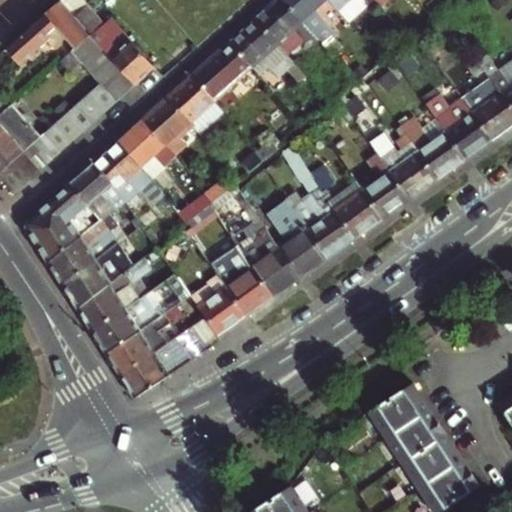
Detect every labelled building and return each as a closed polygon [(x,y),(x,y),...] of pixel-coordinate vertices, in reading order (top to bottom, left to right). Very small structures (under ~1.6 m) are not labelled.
[(61,0),(60,0),(7,49),(21,66),(50,40),(47,35),(58,25),(77,47),(92,33),(78,18),(61,0)] [(285,0),(278,0),(257,19),(280,45),(297,30),(311,46),(320,39),(285,0)] [(285,0),(320,39),(325,44),(333,36),(314,14),(329,0),(285,0)] [(354,0),(330,0),(342,14),(352,6),(352,2),(354,0)] [(480,0),(475,0),(450,19),(459,31),(488,10),(480,0)] [(90,6),(78,18),(92,33),(138,84),(158,67),(114,17),(106,24),(90,6)] [(280,45),(257,19),(232,42),(255,68),(259,73),(268,65),(278,76),(294,61),(280,45)] [(138,84),(92,33),(77,47),(73,50),(103,83),(119,101),(138,84)] [(195,74),(218,101),(223,96),(238,113),(241,110),(236,104),(242,98),(233,87),(255,68),(232,42),(195,74)] [(477,79),(488,72),(475,54),(465,62),(477,79)] [(502,71),(492,77),(498,85),(511,104),(511,80),(510,82),(502,71)] [(170,96),(194,123),(218,101),(195,74),(170,96)] [(119,101),(103,83),(91,92),(108,110),(119,101)] [(511,104),(498,85),(470,105),(494,137),(511,124),(511,104)] [(91,92),(80,102),(97,120),(108,110),(91,92)] [(0,114),(10,106),(0,94),(0,114)] [(168,145),(194,123),(170,96),(145,119),(168,145)] [(494,137),(470,105),(467,101),(453,111),(444,99),(431,108),(433,111),(439,120),(466,157),(494,137)] [(80,102),(70,111),(86,130),(97,120),(80,102)] [(355,119),(343,102),(332,111),(344,127),(355,119)] [(394,113),(411,136),(413,139),(426,130),(406,104),(394,113)] [(70,111),(59,121),(75,139),(86,130),(70,111)] [(440,176),(466,157),(439,120),(433,111),(428,114),(435,123),(426,130),(413,139),(440,176)] [(145,119),(121,141),(152,176),(166,162),(168,165),(178,156),(168,145),(145,119)] [(242,128),(236,120),(228,127),(234,135),(242,128)] [(26,151),(0,121),(0,173),(17,159),(26,151)] [(59,121),(47,132),(64,149),(75,139),(59,121)] [(200,145),(208,139),(200,130),(192,136),(200,145)] [(384,160),(410,197),(440,176),(413,139),(411,136),(394,149),(380,131),(369,139),(377,150),(380,149),(382,153),(377,157),(381,162),(384,160)] [(47,132),(36,141),(53,159),(64,149),(47,132)] [(53,159),(36,141),(26,150),(43,168),(53,159)] [(121,141),(95,164),(118,191),(131,180),(140,190),(145,185),(163,206),(172,199),(152,176),(121,141)] [(26,151),(17,159),(33,177),(43,168),(26,150),(26,151)] [(377,177),(364,186),(385,215),(410,197),(384,160),(381,162),(377,157),(368,163),(377,177)] [(33,177),(17,159),(0,173),(0,174),(16,192),(33,177)] [(228,178),(236,170),(226,159),(218,166),(228,178)] [(118,191),(95,164),(72,183),(103,218),(125,199),(118,191)] [(323,164),(311,173),(330,199),(334,195),(328,187),(336,181),(323,164)] [(268,203),(283,192),(264,165),(250,176),(268,203)] [(330,199),(335,206),(364,186),(358,178),(334,195),(330,199)] [(72,183),(29,219),(28,229),(50,263),(81,237),(64,216),(72,210),(85,224),(93,217),(97,222),(103,218),(72,183)] [(364,186),(335,206),(356,235),(370,225),(385,215),(364,186)] [(192,221),(210,205),(202,197),(185,213),(192,221)] [(50,263),(65,287),(120,240),(110,226),(133,208),(125,199),(103,218),(97,222),(81,237),(50,263)] [(327,256),(356,235),(335,206),(307,227),(327,256)] [(162,252),(169,262),(196,240),(186,226),(165,246),(167,248),(162,252)] [(307,227),(280,246),(301,274),(327,256),(307,227)] [(196,240),(215,267),(220,264),(215,257),(220,253),(205,233),(196,240)] [(120,240),(65,287),(80,308),(127,276),(119,265),(131,255),(120,240)] [(274,293),(301,274),(280,246),(254,265),(274,293)] [(127,276),(80,308),(94,330),(141,298),(134,288),(144,281),(151,276),(143,265),(127,276)] [(227,284),(247,312),(274,293),(254,265),(227,284)] [(219,332),(247,312),(227,284),(219,272),(191,292),(193,295),(207,314),(219,332)] [(141,298),(94,330),(109,354),(141,331),(163,316),(156,305),(182,288),(173,275),(151,291),(141,298)] [(134,288),(141,298),(151,291),(144,281),(134,288)] [(109,354),(122,375),(156,351),(141,331),(109,354)] [(156,351),(122,375),(137,398),(188,361),(172,339),(156,351)] [(447,511),(488,485),(418,381),(375,411),(440,511),(447,511)] [(511,402),(503,409),(511,422),(511,402)] [(313,511),(295,484),(253,511),(313,511)]
